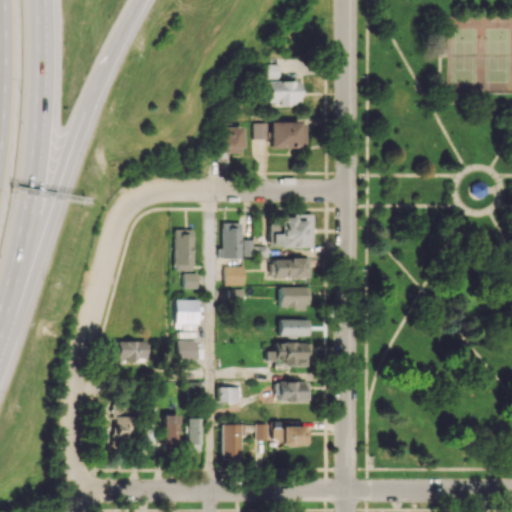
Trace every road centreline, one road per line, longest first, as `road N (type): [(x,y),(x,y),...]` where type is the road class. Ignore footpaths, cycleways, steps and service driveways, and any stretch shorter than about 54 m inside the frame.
road 1 (residential): [(347,0),(346,511)]
road 2 (residential): [(511,490),(74,488)]
road 3 (residential): [(208,189),(154,192),(120,220),(77,378),(74,511)]
road 4 (motorway): [(0,311),(29,198),(42,0)]
road 5 (motorway): [(0,346),(83,114)]
road 6 (residential): [(347,191),(208,189)]
road 7 (motorway): [(1,0),(0,130)]
road 8 (motorway): [(83,114),(137,0)]
